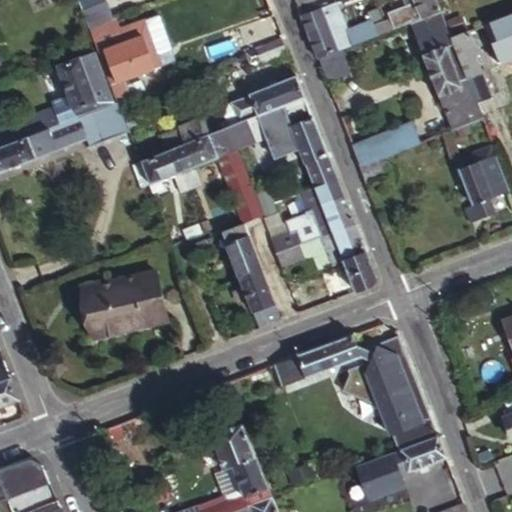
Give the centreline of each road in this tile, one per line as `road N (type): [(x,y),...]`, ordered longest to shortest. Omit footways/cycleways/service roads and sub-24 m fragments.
road 1 (residential): [(52,423),(396,293)]
road 2 (residential): [(278,0),(396,293)]
road 3 (residential): [(396,293),(481,511)]
road 4 (residential): [(0,287),(52,423)]
road 5 (residential): [(396,293),(511,250)]
